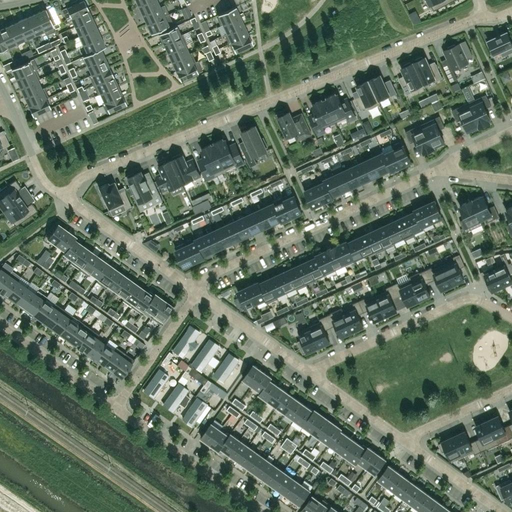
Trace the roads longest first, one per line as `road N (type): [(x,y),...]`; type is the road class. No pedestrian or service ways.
road 1 (residential): [(65,197),(85,175),(483,19)]
road 2 (residential): [(434,171),(206,277),(197,292)]
road 3 (residential): [(511,318),(461,300),(324,364),(315,376)]
road 4 (residential): [(114,407),(260,511)]
road 5 (residential): [(65,197),(197,292)]
road 6 (residential): [(197,292),(315,376)]
road 7 (residential): [(114,407),(197,292)]
road 8 (residential): [(0,325),(114,407)]
road 9 (residential): [(404,439),(502,511)]
